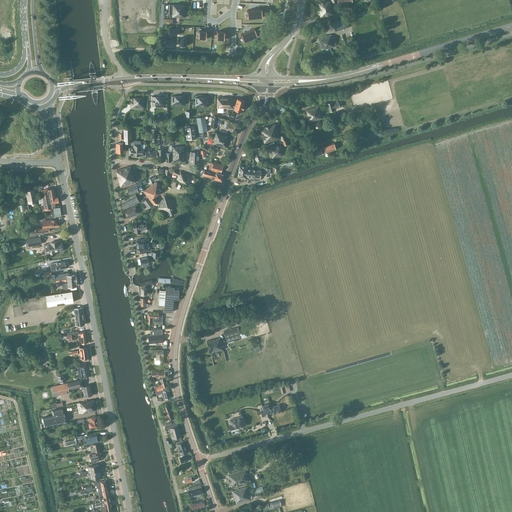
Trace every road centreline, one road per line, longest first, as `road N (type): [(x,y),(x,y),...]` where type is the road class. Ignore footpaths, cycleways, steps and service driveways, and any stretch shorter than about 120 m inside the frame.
road 1 (unclassified): [(58,163),(129,511)]
road 2 (unclassified): [(197,461),(511,375)]
road 3 (residential): [(154,404),(112,162)]
road 4 (tertiary): [(287,81),(351,74),(511,26)]
road 5 (secondary): [(178,398),(179,324),(225,186)]
road 6 (secondary): [(127,79),(266,81)]
